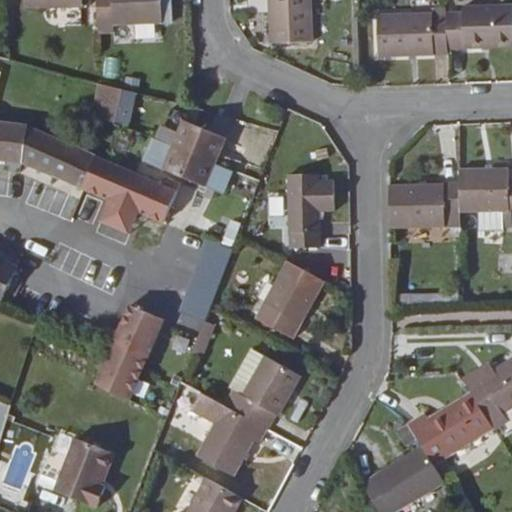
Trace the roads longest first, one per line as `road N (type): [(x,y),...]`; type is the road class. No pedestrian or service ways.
road 1 (residential): [(362,110),(367,351),(288,511)]
road 2 (residential): [(362,110),(321,104),(234,63),(214,28),(212,0)]
road 3 (residential): [(511,104),(362,110)]
